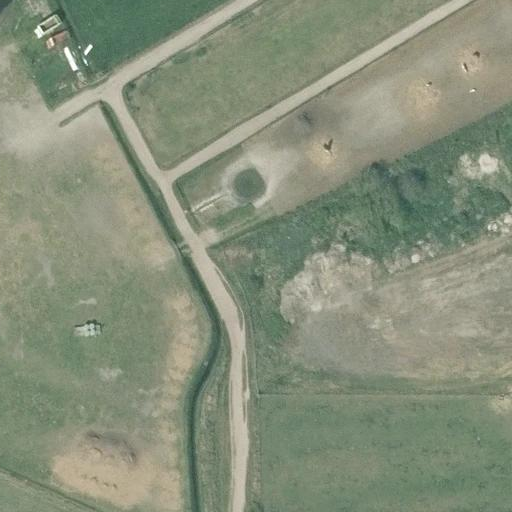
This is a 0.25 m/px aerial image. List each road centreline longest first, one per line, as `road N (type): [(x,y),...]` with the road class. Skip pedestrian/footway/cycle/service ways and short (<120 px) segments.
road 1 (unknown): [(239,511),(227,296),(111,87),(260,0)]
road 2 (unknown): [(158,183),(468,0)]
